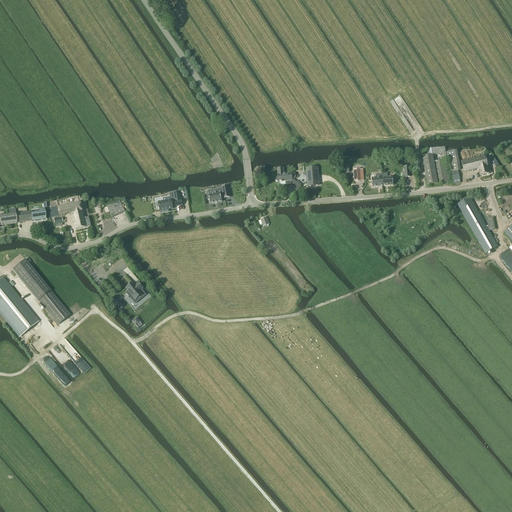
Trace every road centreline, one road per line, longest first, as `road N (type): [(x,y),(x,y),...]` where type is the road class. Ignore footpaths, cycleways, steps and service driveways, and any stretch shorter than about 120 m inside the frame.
road 1 (track): [(511,277),(493,257),(479,261),(444,247),(300,313),(219,321),(185,312)]
road 2 (unclassified): [(251,206),(511,181)]
road 3 (unclassified): [(0,237),(72,248),(136,223),(251,206)]
road 4 (unclassified): [(251,206),(238,137),(144,0)]
road 5 (track): [(144,337),(133,343),(278,511)]
road 6 (track): [(317,143),(511,126)]
road 7 (track): [(0,374),(19,373),(94,308),(133,343)]
